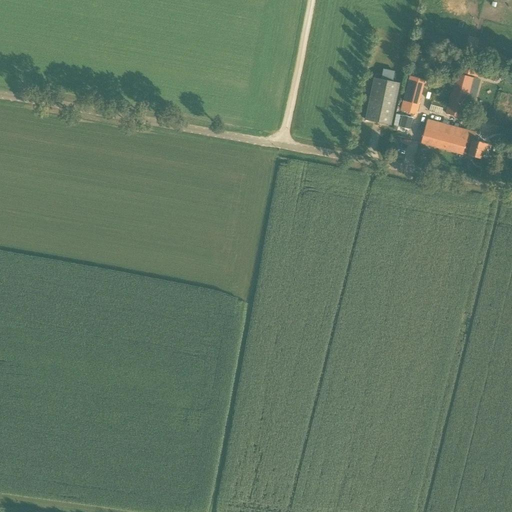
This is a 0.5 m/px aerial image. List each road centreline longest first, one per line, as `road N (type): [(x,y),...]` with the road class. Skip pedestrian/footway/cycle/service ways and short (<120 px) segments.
road 1 (unclassified): [(511,186),(0,89)]
road 2 (track): [(310,0),(281,142)]
